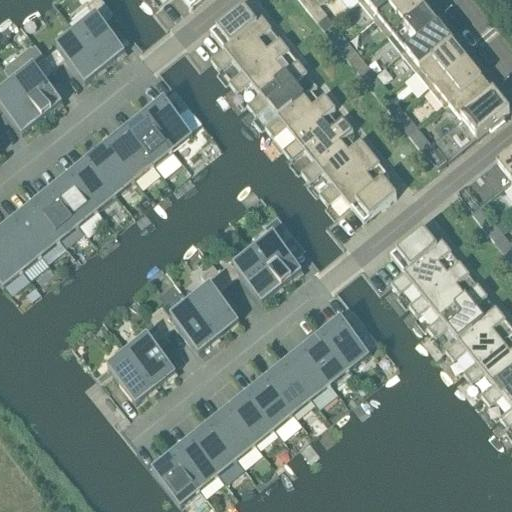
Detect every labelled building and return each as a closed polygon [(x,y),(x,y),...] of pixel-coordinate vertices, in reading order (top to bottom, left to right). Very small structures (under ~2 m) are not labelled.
[(96,22),(77,37),(105,73),(125,56),(102,28),(114,18),(99,0),(86,10),(96,22)] [(180,0),(191,13),(206,0),(180,0)] [(296,0),(310,17),(319,10),(312,1),(313,0),(296,0)] [(373,24),(402,0),(367,0),(359,6),(373,24)] [(402,0),(373,24),(387,41),(424,11),(414,0),(402,0)] [(319,10),(310,17),(318,27),(327,19),(319,10)] [(243,11),(210,38),(223,54),(242,39),(256,27),(243,11)] [(400,57),(401,59),(439,29),(438,28),(424,11),(387,41),(388,43),(393,39),(404,54),(400,57)] [(211,64),(212,65),(220,75),(232,65),(241,76),(243,78),(281,47),(262,23),(256,27),(242,39),(223,54),(211,64)] [(416,76),(453,46),(439,29),(401,59),(416,76)] [(347,45),(340,35),(331,42),(338,52),(347,45)] [(85,89),(105,73),(77,37),(45,63),(50,69),(62,60),(85,89)] [(338,52),(346,62),(355,54),(347,45),(338,52)] [(416,76),(430,94),(466,64),(455,50),(455,49),(453,46),(416,76)] [(261,100),(294,74),(299,69),(281,47),(243,78),(241,76),(229,86),(238,97),(250,87),(259,99),(261,100)] [(42,123),(62,107),(42,82),(54,73),(50,69),(45,63),(14,88),(42,123)] [(481,81),(480,80),(480,81),(466,64),(430,94),(444,111),(481,81)] [(247,109),(256,120),(268,110),(278,121),(279,123),(317,92),(299,69),(294,74),(261,100),(259,99),(247,109)] [(375,80),(368,70),(359,77),(366,87),(375,80)] [(366,87),(374,96),(383,89),(375,80),(366,87)] [(449,109),(463,127),(485,109),(484,108),(495,100),(496,99),(481,81),(444,111),(445,112),(449,109)] [(0,111),(22,139),(42,123),(14,88),(0,99),(0,111)] [(265,131),(274,142),(287,132),(296,143),(297,145),(335,114),(317,92),(279,123),(278,121),(265,131)] [(173,156),(192,140),(177,121),(189,112),(176,96),(144,121),(173,156)] [(477,144),(489,135),(491,137),(505,126),(503,123),(510,118),(495,100),(484,108),(485,109),(463,127),(477,144)] [(404,115),(396,105),(387,112),(395,122),(404,115)] [(283,153),(283,154),(292,165),(305,155),(314,166),(315,167),(353,137),(335,114),(297,145),(296,143),(283,153)] [(395,122),(402,131),(411,124),(404,115),(395,122)] [(126,136),(154,171),(173,156),(144,121),(143,118),(135,124),(137,127),(126,136)] [(432,150),(417,132),(409,139),(423,158),(432,150)] [(126,136),(107,151),(135,186),(154,171),(126,136)] [(333,190),(366,164),(371,159),(353,137),(315,167),(314,166),(301,176),(310,187),(323,177),(332,188),(333,190)] [(117,201),(135,186),(107,151),(105,149),(98,154),(100,157),(88,166),(117,201)] [(496,168),(511,186),(511,184),(511,151),(507,156),(508,159),(496,168)] [(319,198),(328,209),(341,199),(351,212),(370,197),(384,186),(389,181),(371,159),(366,164),(333,190),(332,188),(319,198)] [(88,166),(70,181),(98,216),(117,201),(88,166)] [(98,216),(70,181),(68,179),(61,184),(63,187),(51,196),(79,231),(98,216)] [(384,186),(370,197),(351,212),(364,228),(397,202),(384,186)] [(32,211),(61,246),(79,231),(51,196),(49,194),(42,200),(44,202),(32,211)] [(14,226),(42,261),(61,246),(32,211),(14,226)] [(496,229),(481,211),(472,218),(487,236),(496,229)] [(0,237),(0,247),(23,276),(42,261),(14,226),(0,237)] [(496,229),(487,236),(501,254),(510,246),(496,229)] [(253,257),(282,292),(302,276),(279,247),(290,238),(284,231),(253,257)] [(390,261),(403,277),(436,251),(423,235),(390,261)] [(391,287),(400,298),(412,288),(421,299),(423,301),(461,270),(442,246),(436,251),(403,277),(391,287)] [(511,267),(511,248),(510,246),(501,254),(511,267)] [(0,287),(4,292),(23,276),(0,247),(0,287)] [(253,257),(222,282),(227,288),(239,279),(262,308),(282,292),(253,257)] [(219,342),(239,326),(216,298),(227,288),(222,282),(213,270),(201,280),(210,292),(191,307),(219,342)] [(421,299),(409,309),(418,321),(430,311),(440,322),(441,324),(474,297),(479,293),(461,270),(423,301),(421,299)] [(479,293),(474,297),(441,324),(440,322),(427,332),(436,343),(449,333),(458,344),(459,346),(497,315),(479,293)] [(219,342),(191,307),(171,323),(162,311),(150,321),(159,333),(164,339),(176,330),(199,359),(219,342)] [(353,315),(341,324),(354,340),(366,331),(353,315)] [(511,333),(497,315),(459,346),(458,344),(445,354),(454,365),(467,355),(476,367),(477,368),(511,340),(511,333)] [(341,324),(321,340),(350,375),(369,359),(354,340),(341,324)] [(159,333),(128,358),(156,393),(176,377),(153,348),(164,339),(159,333)] [(312,344),(314,346),(303,355),(331,390),(350,375),(321,340),(319,338),(312,344)] [(476,367),(463,377),(472,388),(485,378),(494,389),(495,391),(511,377),(511,340),(477,368),(476,367)] [(295,361),(284,370),(312,405),(331,390),(303,355),(301,353),(293,359),(295,361)] [(128,358),(108,374),(96,384),(101,390),(113,381),(136,409),(156,393),(128,358)] [(265,385),(294,421),(312,405),(284,370),(265,385)] [(511,377),(495,391),(494,389),(481,399),(490,410),(503,400),(511,412),(511,377)] [(265,385),(247,400),(275,436),(294,421),(265,385)] [(237,404),(239,406),(228,415),(256,451),(275,436),(247,400),(245,398),(237,404)] [(511,412),(499,422),(508,433),(511,429),(511,412)] [(221,421),(209,430),(237,466),(256,451),(228,415),(226,413),(219,419),(221,421)] [(200,434),(202,436),(190,446),(219,481),(237,466),(209,430),(207,428),(200,434)] [(183,451),(172,461),(200,496),(219,481),(190,446),(189,443),(181,449),(183,451)] [(4,446),(0,448),(0,481),(19,465),(4,446)] [(163,464),(165,466),(152,476),(181,511),(200,496),(172,461),(170,458),(163,464)] [(19,465),(0,481),(0,493),(10,506),(35,485),(19,465)] [(57,511),(49,502),(36,511),(57,511)]
